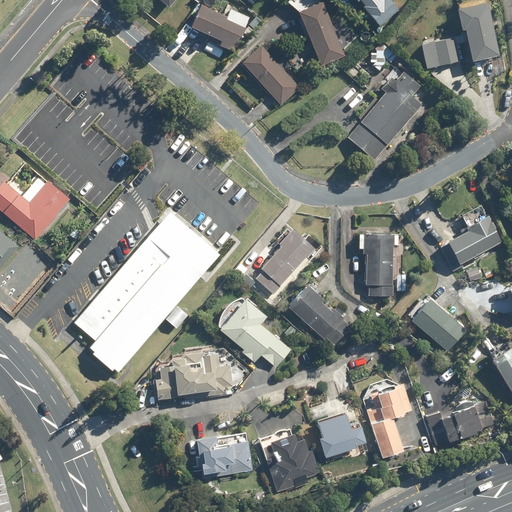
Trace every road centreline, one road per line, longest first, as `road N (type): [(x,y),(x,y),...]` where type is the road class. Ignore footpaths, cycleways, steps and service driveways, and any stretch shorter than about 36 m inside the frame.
road 1 (residential): [(511,128),(420,181),(347,195),(311,190),(282,174),(86,0)]
road 2 (secondary): [(0,357),(62,440),(82,487)]
